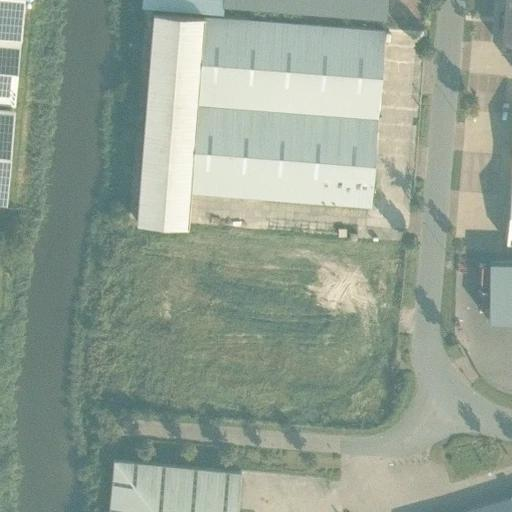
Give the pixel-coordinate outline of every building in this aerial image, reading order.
[(222,0),(222,6),(383,19),(384,0),(222,0)] [(511,48),(511,0),(505,0),(502,48),(511,48)] [(382,30),(202,16),(153,12),(136,221),(185,224),(188,193),(369,207),(382,30)] [(0,101),(17,103),(22,38),(0,36),(0,101)] [(0,200),(10,201),(17,107),(0,105),(0,200)] [(511,327),(511,266),(491,267),(490,327),(511,327)] [(237,511),(241,471),(114,459),(109,511),(237,511)] [(511,511),(511,497),(462,511),(511,511)]
